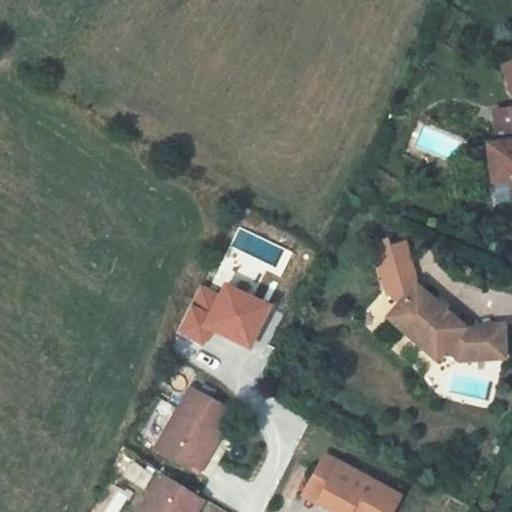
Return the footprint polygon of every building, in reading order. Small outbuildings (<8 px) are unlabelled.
[(511,110),(496,113),(501,144),(489,145),(495,183),(511,181),(511,187),(511,110)] [(397,306),(415,284),(403,245),(371,256),(385,296),(397,306)] [(434,301),(415,284),(397,306),(387,316),(436,359),(446,348),(459,360),(505,358),(503,328),(476,330),(471,326),(467,322),(463,327),(445,310),(434,301)] [(203,344),(211,328),(249,347),(269,306),(226,285),(220,297),(201,287),(178,332),(203,344)] [(368,310),(380,319),(392,303),(381,294),(368,310)] [(449,305),(439,296),(434,301),(445,310),(449,305)] [(226,406),(192,386),(155,448),(199,474),(219,439),(209,434),(214,426),(226,406)] [(223,432),(214,426),(209,434),(219,439),(223,432)] [(302,494),(316,501),(338,462),(324,454),(302,494)] [(338,462),(316,501),(335,511),(389,511),(399,496),(338,462)] [(502,488),(511,471),(511,465),(505,462),(494,483),(502,488)] [(196,511),(204,501),(160,474),(135,511),(196,511)]
